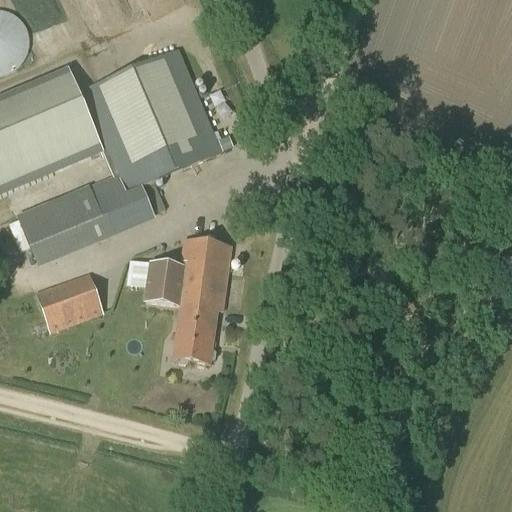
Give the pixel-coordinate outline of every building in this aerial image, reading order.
[(0,77),(3,77),(6,76),(9,75),(11,74),(15,72),(18,70),(19,68),(22,66),(24,63),(25,60),(26,58),(27,56),(28,53),(28,50),(29,47),(29,43),(28,40),(27,37),(26,34),(25,32),(24,29),(22,26),(20,24),(17,21),(15,20),(12,18),(10,17),(6,15),(3,15),(1,14),(0,14),(0,77)] [(145,199),(142,190),(221,159),(178,54),(81,95),(117,179),(15,220),(37,273),(156,223),(153,218),(165,214),(157,195),(145,199)] [(0,195),(102,152),(67,67),(0,95),(0,195)] [(427,184),(423,191),(428,194),(432,188),(427,184)] [(179,311),(177,325),(193,327),(194,323),(198,325),(216,328),(217,316),(221,317),(231,250),(184,243),(180,271),(150,267),(145,305),(179,311)] [(34,297),(49,338),(103,318),(88,278),(34,297)] [(193,327),(177,325),(171,364),(210,369),(216,328),(198,325),(194,323),(193,327)]
